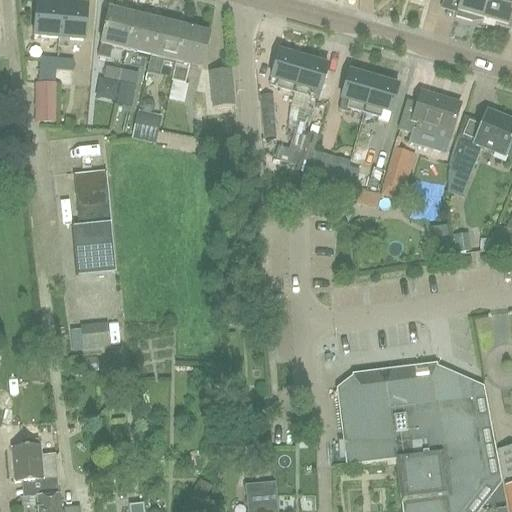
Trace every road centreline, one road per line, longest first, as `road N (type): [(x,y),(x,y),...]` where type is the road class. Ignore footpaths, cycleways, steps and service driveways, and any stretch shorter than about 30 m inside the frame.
road 1 (residential): [(511,297),(333,321),(309,315),(295,210),(254,162),(244,44),(249,0)]
road 2 (residential): [(511,73),(254,0)]
